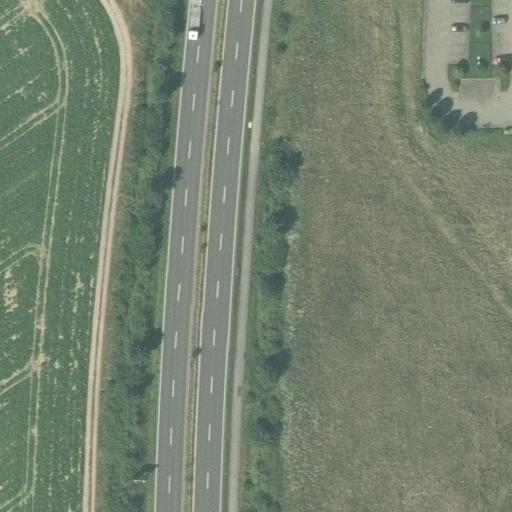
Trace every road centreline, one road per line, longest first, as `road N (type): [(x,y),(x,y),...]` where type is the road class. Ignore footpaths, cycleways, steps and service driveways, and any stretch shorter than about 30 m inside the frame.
road 1 (track): [(87,511),(127,36),(111,0)]
road 2 (secondary): [(208,511),(242,0)]
road 3 (secondary): [(202,0),(170,511)]
road 4 (track): [(0,201),(118,118)]
